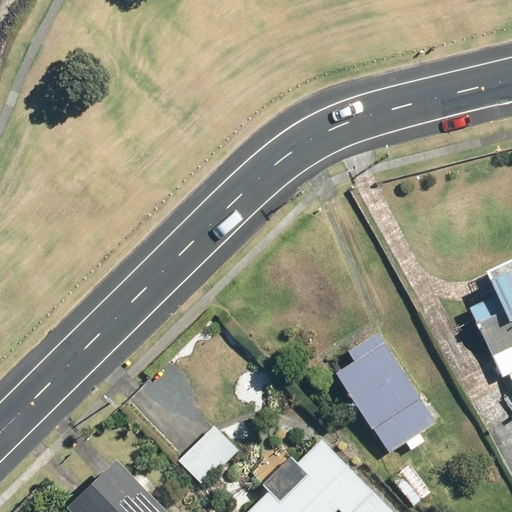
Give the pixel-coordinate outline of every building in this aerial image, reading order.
[(499,292),(471,305),(503,376),(510,372),(511,376),(511,265),(491,275),(499,292)] [(356,359),(338,371),(390,451),(407,440),(412,448),(426,439),(420,431),(437,420),(378,330),(349,349),(356,359)] [(215,424),(179,459),(203,484),(240,449),(215,424)] [(270,489),(246,511),(333,511),(340,507),(344,511),(342,511),(396,511),(323,437),(298,461),(279,441),(251,469),(270,489)] [(172,511),(117,455),(67,503),(75,511),(172,511)] [(410,465),(393,479),(414,506),(431,492),(410,465)]
